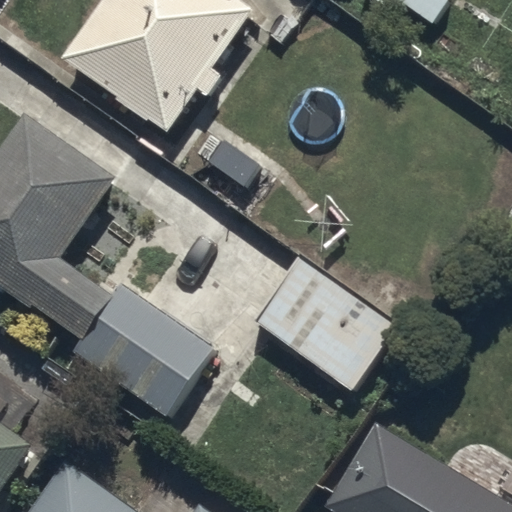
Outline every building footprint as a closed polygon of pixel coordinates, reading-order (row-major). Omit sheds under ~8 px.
[(122,0),(73,73),(177,143),(260,21),(233,3),(234,0),(122,0)] [(461,0),(368,0),(435,45),(464,2),(461,0)] [(130,291),(120,306),(70,272),(123,194),(31,132),(0,176),(0,289),(40,317),(90,350),(78,367),(177,434),(229,358),(130,291)] [(256,336),(356,403),(407,329),(307,261),(256,336)] [(0,511),(6,511),(46,455),(0,424),(0,511)] [(454,511),(442,504),(457,479),(384,435),(336,511),(454,511)] [(125,511),(70,474),(43,511),(125,511)]
